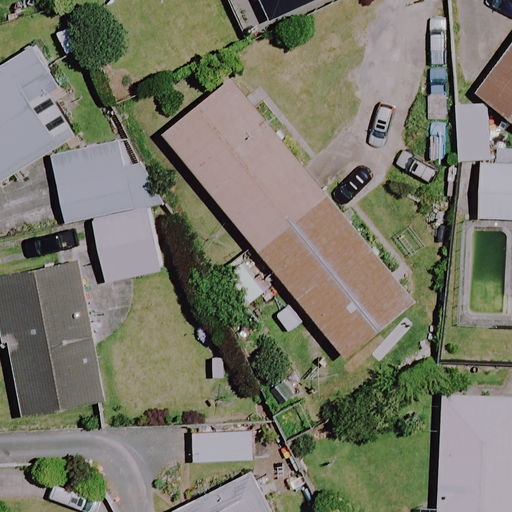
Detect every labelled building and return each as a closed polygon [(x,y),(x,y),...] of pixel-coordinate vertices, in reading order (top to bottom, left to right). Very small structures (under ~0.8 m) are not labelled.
[(453,94),(454,165),(496,164),(494,110),(511,122),(511,39),(473,94),(453,94)] [(0,183),(79,130),(27,53),(0,70),(0,183)] [(415,302),(234,79),(163,136),(345,359),(415,302)] [(87,216),(144,204),(151,202),(145,176),(130,180),(122,142),(49,158),(63,222),(87,216)] [(511,223),(511,171),(478,170),(475,221),(511,223)] [(144,204),(87,216),(105,290),(161,277),(144,204)] [(93,304),(85,261),(0,278),(0,334),(2,343),(10,341),(25,417),(105,401),(86,305),(93,304)] [(511,511),(511,399),(443,396),(438,509),(415,508),(415,511),(511,511)] [(255,431),(191,433),(191,464),(255,462),(255,431)] [(272,511),(253,475),(180,511),(272,511)]
